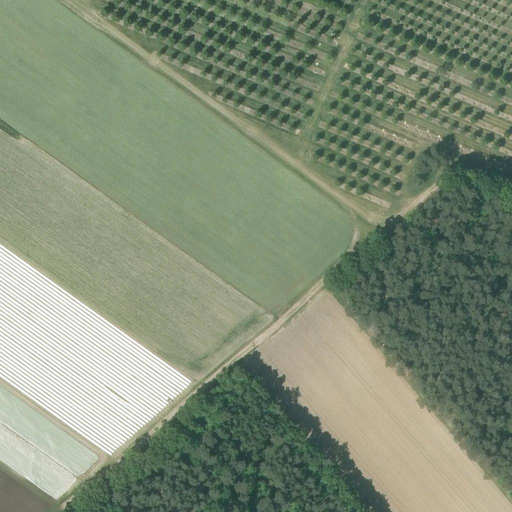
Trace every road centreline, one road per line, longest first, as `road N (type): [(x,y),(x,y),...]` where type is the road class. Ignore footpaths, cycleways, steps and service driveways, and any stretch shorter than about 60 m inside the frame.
road 1 (track): [(58,511),(445,181),(469,173),(511,186)]
road 2 (track): [(390,231),(73,0)]
road 3 (track): [(295,511),(224,428),(186,423),(188,400)]
